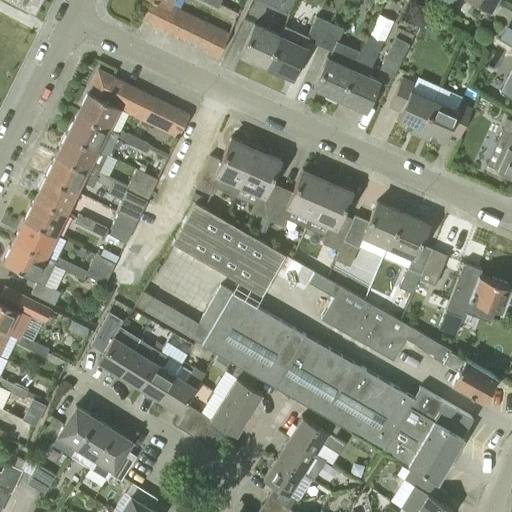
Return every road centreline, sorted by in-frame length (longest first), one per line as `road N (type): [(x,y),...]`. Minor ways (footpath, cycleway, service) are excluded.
road 1 (residential): [(511,218),(74,22)]
road 2 (residential): [(0,173),(74,22)]
